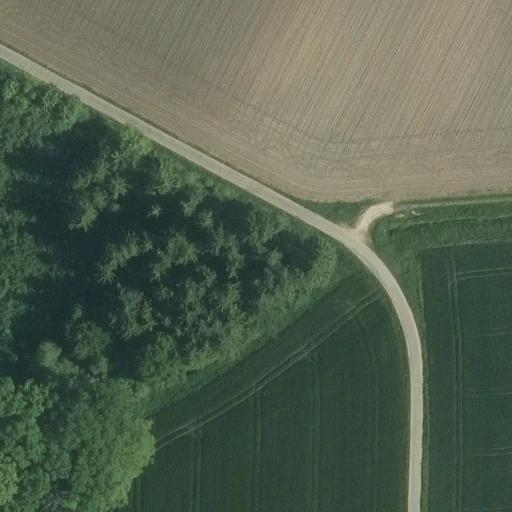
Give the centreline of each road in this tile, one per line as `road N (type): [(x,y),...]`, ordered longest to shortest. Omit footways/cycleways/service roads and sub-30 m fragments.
road 1 (track): [(408,511),(412,350),(405,317),(373,257),(275,193),(0,49)]
road 2 (track): [(353,243),(370,215),(392,207),(511,196)]
